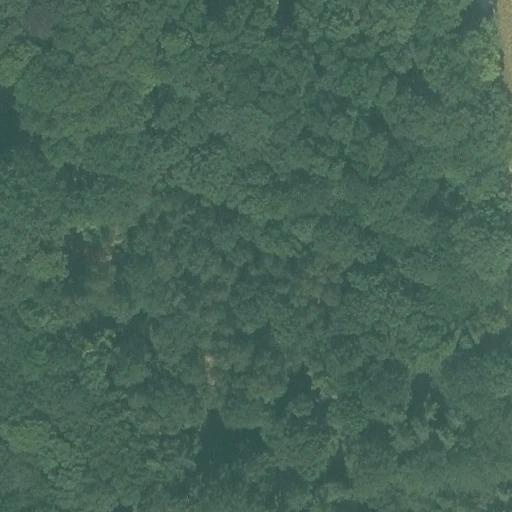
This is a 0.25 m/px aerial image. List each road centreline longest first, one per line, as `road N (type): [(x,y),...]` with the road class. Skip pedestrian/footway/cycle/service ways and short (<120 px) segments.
road 1 (track): [(60,511),(123,470),(176,457),(511,454)]
road 2 (track): [(507,245),(483,0)]
